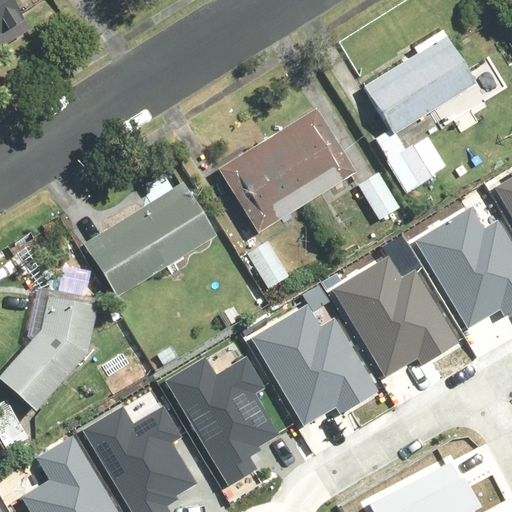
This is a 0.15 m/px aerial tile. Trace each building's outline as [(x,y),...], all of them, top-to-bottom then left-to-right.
[(0,0),(0,53),(30,35),(8,0),(0,0)] [(388,131),(373,140),(405,196),(416,190),(425,207),(483,173),(474,157),(449,172),(429,137),(405,151),(396,135),(476,89),(443,31),(413,48),(416,53),(361,85),(388,131)] [(317,108),(216,171),(256,234),(278,221),(269,207),(331,169),(339,184),(357,173),(317,108)] [(378,173),(356,187),(380,223),(402,209),(378,173)] [(511,176),(491,189),(511,224),(511,176)] [(112,298),(167,266),(171,273),(213,249),(209,243),(215,239),(184,185),(81,244),(112,298)] [(468,216),(414,245),(461,330),(491,314),(499,327),(511,320),(511,252),(496,224),(478,234),(468,216)] [(267,242),(246,256),(269,290),(290,276),(267,242)] [(388,259),(334,289),(381,374),(411,358),(419,371),(461,348),(416,268),(398,278),(388,259)] [(30,342),(0,375),(0,382),(34,414),(87,356),(93,299),(40,293),(30,342)] [(311,313),(257,342),(304,427),(334,411),(341,425),(383,402),(339,321),(321,331),(311,313)] [(123,351),(96,370),(113,393),(140,374),(123,351)] [(212,358),(167,384),(227,489),(264,468),(254,452),(278,438),(254,395),(270,386),(253,356),(221,375),(212,358)] [(29,438),(5,396),(0,398),(0,451),(1,453),(29,438)] [(129,413),(84,439),(125,511),(174,511),(172,507),(196,493),(171,450),(188,441),(171,411),(138,430),(129,413)] [(53,480),(21,500),(28,511),(120,511),(74,435),(39,456),(53,480)] [(471,511),(480,508),(465,478),(461,480),(453,465),(372,507),(375,511),(471,511)] [(0,491),(0,511),(15,511),(3,490),(0,491)]
